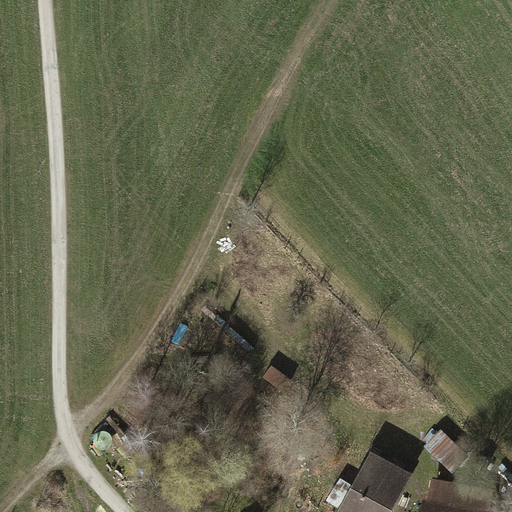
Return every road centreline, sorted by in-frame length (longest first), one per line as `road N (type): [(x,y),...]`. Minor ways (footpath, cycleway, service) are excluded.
road 1 (track): [(0,511),(155,334),(329,0)]
road 2 (track): [(126,511),(76,456),(59,389),(58,189),(45,0)]
